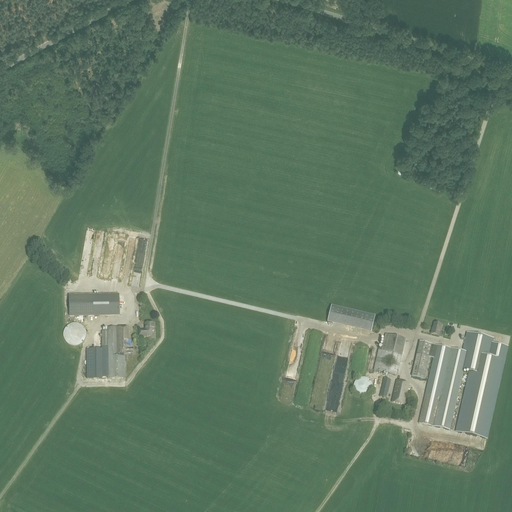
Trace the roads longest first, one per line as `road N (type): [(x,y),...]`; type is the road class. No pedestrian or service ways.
road 1 (unclassified): [(511,72),(284,0)]
road 2 (track): [(329,326),(183,284),(144,289)]
road 3 (track): [(128,380),(81,385),(0,494)]
road 4 (unclassified): [(0,66),(129,0)]
